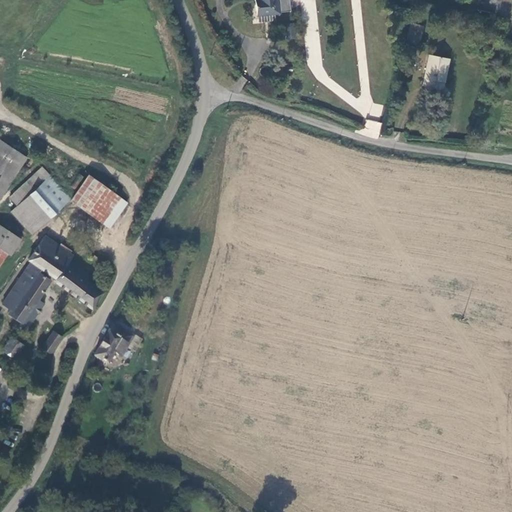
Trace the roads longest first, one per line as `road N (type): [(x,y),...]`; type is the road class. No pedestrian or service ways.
road 1 (unclassified): [(206,90),(179,173),(89,342),(45,458),(6,511)]
road 2 (unclassified): [(206,90),(367,141),(511,160)]
